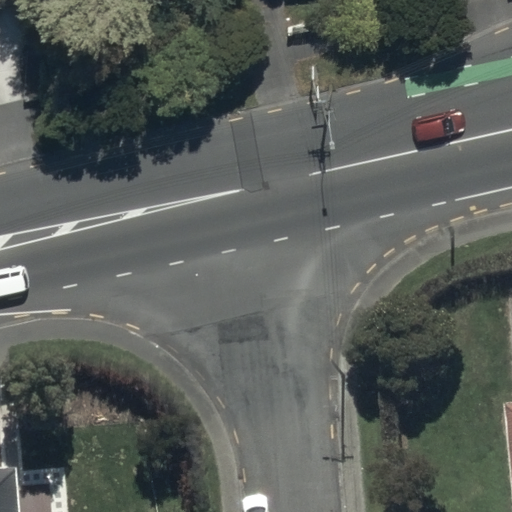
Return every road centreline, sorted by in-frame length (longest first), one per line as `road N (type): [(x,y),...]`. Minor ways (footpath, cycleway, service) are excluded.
road 1 (residential): [(253,188),(281,511)]
road 2 (secondary): [(511,128),(253,188)]
road 3 (secondary): [(253,188),(0,247)]
